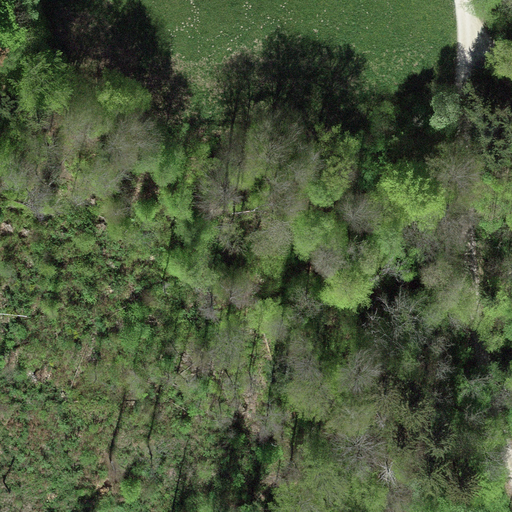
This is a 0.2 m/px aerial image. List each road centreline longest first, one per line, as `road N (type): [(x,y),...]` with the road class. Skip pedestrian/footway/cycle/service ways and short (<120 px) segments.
road 1 (track): [(0,42),(32,78),(147,129),(369,149),(461,138)]
road 2 (track): [(511,461),(466,259),(461,138),(469,52)]
